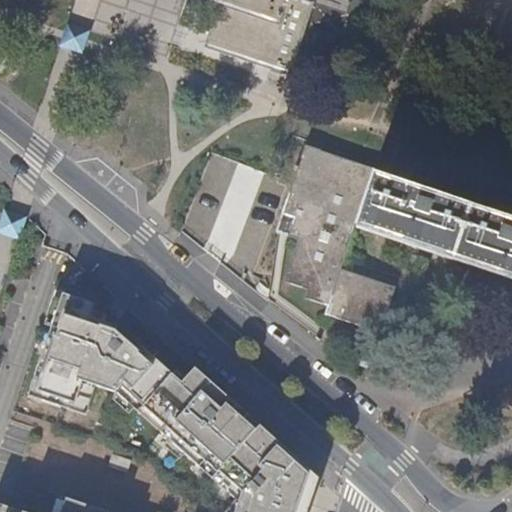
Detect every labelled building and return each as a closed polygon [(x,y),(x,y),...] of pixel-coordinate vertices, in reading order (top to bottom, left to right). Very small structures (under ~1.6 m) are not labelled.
[(215,0),(220,2),(205,43),(289,72),(312,0),(215,0)] [(94,28),(69,20),(60,48),(85,56),(94,28)] [(371,178),(374,169),(374,167),(304,145),(303,148),(292,180),(283,205),(280,215),(292,219),(287,235),(296,239),(282,282),(306,290),(303,301),(326,309),(323,317),(344,324),(378,335),(394,289),(339,270),(353,228),(355,223),(361,206),(371,178)] [(371,178),(361,206),(355,223),(511,274),(511,223),(434,199),(371,178)] [(29,217),(4,209),(0,222),(0,233),(22,240),(29,217)] [(90,403),(97,380),(119,388),(140,408),(146,402),(168,421),(163,428),(239,497),(225,511),(118,511),(68,495),(61,511),(35,511),(0,499),(0,511),(310,511),(322,478),(235,399),(197,365),(185,379),(170,365),(145,343),(142,346),(118,325),(120,321),(91,312),(96,298),(65,288),(52,328),(59,330),(51,353),(44,350),(30,390),(66,401),(68,396),(90,403)]
